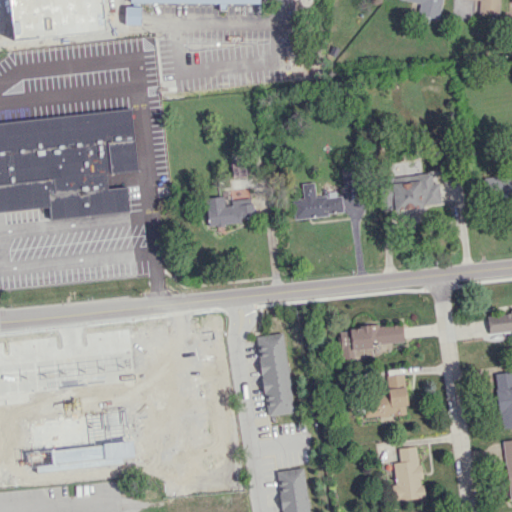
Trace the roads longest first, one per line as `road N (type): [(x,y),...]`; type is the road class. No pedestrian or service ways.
road 1 (tertiary): [(511,265),(0,317)]
road 2 (residential): [(438,274),(469,511)]
